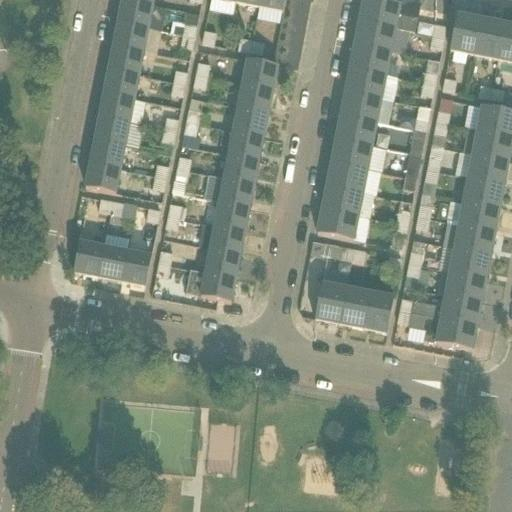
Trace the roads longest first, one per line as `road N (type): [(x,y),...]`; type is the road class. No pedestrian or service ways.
road 1 (residential): [(272,356),(335,0)]
road 2 (residential): [(90,0),(30,309)]
road 3 (residential): [(30,309),(272,356)]
road 4 (residential): [(272,356),(511,403)]
road 5 (unclassified): [(0,510),(30,309)]
